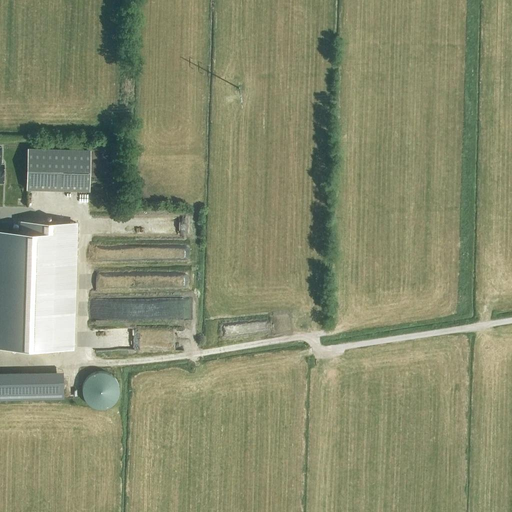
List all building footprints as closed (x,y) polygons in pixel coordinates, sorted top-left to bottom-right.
[(27,147),(26,189),(89,191),(90,149),(27,147)] [(176,220),(175,231),(186,231),(186,220),(176,220)] [(75,222),(20,221),(20,231),(0,230),(0,346),(71,348),(75,222)] [(176,275),(176,285),(190,286),(190,275),(176,275)] [(0,373),(0,399),(63,398),(62,372),(0,373)] [(107,375),(103,372),(98,372),(93,372),(88,375),(85,378),(82,383),(82,388),(82,393),(85,397),(88,401),(93,403),(98,404),(103,403),(107,401),(111,397),(113,392),(114,388),(113,383),(111,378),(107,375)]
